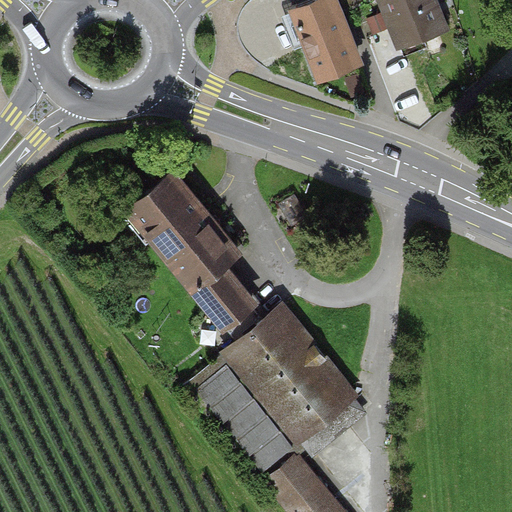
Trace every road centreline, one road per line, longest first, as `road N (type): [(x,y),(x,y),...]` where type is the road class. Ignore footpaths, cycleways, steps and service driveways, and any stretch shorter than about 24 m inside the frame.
road 1 (primary): [(511,221),(308,137)]
road 2 (primary): [(133,102),(247,132),(308,137)]
road 3 (primary): [(308,137),(165,55)]
